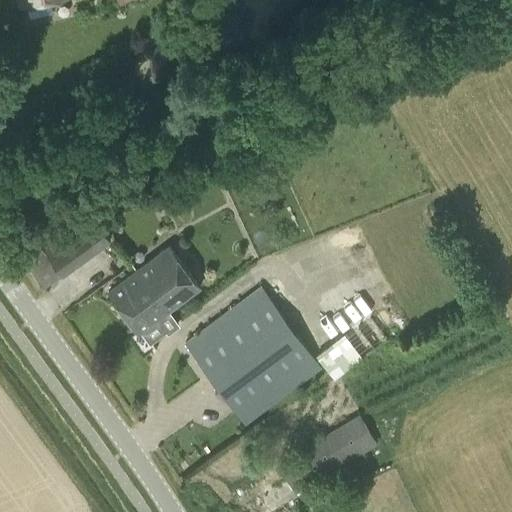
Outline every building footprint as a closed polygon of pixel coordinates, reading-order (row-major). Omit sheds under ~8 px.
[(247,133),(208,153),(214,165),(253,145),(247,133)] [(91,212),(54,238),(73,265),(110,238),(91,212)] [(109,289),(139,331),(200,287),(169,245),(109,289)] [(42,246),(25,259),(44,285),(61,273),(42,246)] [(185,342),(246,424),(322,367),(261,286),(185,342)] [(368,314),(315,354),(334,379),(387,338),(368,314)] [(278,462),(296,493),(378,443),(359,413),(278,462)]
